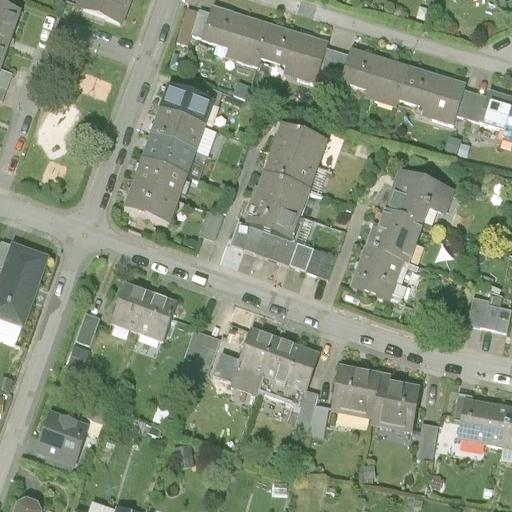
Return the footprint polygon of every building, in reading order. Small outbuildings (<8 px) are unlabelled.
[(133,0),(74,0),(68,18),(119,37),(133,0)] [(21,17),(0,10),(0,91),(6,94),(11,79),(0,75),(21,17)] [(259,65),(271,69),(282,32),(212,11),(209,19),(198,15),(198,17),(186,13),(175,48),(188,52),(191,40),(202,43),(201,47),(216,52),(214,60),(257,73),(259,65)] [(329,47),(282,32),(271,69),(283,72),(281,80),(315,91),(318,80),(327,84),(336,55),(327,53),(329,47)] [(394,113),(397,105),(408,71),(350,53),(348,59),(336,55),(327,84),(366,96),(364,103),(394,113)] [(466,88),(408,71),(397,105),(425,113),(422,122),(453,131),(456,120),(468,123),(475,99),(464,95),(466,88)] [(511,148),(511,101),(488,94),(485,102),(475,99),(468,123),(507,134),(503,146),(511,148)] [(163,100),(155,124),(196,139),(205,115),(163,100)] [(155,124),(146,148),(188,162),(196,139),(155,124)] [(280,136),(271,161),(318,178),(327,153),(280,136)] [(146,148),(138,172),(179,186),(188,162),(146,148)] [(271,161),(262,186),(309,203),(318,178),(271,161)] [(138,172),(129,195),(171,210),(179,186),(138,172)] [(380,216),(423,234),(427,225),(441,231),(453,200),(395,177),(380,216)] [(262,186),(253,210),(300,228),(309,203),(262,186)] [(162,234),(171,210),(129,195),(121,219),(162,234)] [(291,253),(300,228),(253,210),(243,235),(291,253)] [(423,234),(380,216),(364,255),(407,274),(423,234)] [(223,223),(207,217),(198,242),(213,248),(223,223)] [(298,247),(291,270),(307,275),(314,252),(298,247)] [(52,263),(15,251),(0,295),(0,345),(22,353),(52,263)] [(407,274),(364,255),(348,294),(392,312),(407,274)] [(110,334),(137,343),(151,300),(125,291),(110,334)] [(178,309),(151,300),(137,343),(163,352),(178,309)] [(489,307),(472,303),(466,329),(483,333),(488,311),(489,307)] [(511,316),(488,311),(483,333),(506,338),(511,316)] [(99,327),(85,321),(75,345),(90,351),(99,327)] [(228,393),(264,405),(284,348),(248,336),(238,366),(220,360),(212,381),(230,387),(228,393)] [(193,338),(177,385),(203,394),(219,347),(193,338)] [(320,360),(284,348),(264,405),(298,417),(300,418),(307,397),(320,360)] [(87,357),(74,352),(67,368),(81,374),(87,357)] [(380,379),(340,372),(329,428),(369,436),(380,379)] [(419,387),(380,379),(369,436),(409,444),(419,387)] [(317,400),(307,397),(300,418),(298,417),(291,439),(307,443),(308,441),(315,411),(317,400)] [(454,456),(502,464),(509,414),(462,406),(454,456)] [(328,413),(315,411),(308,441),(323,444),(328,413)] [(511,415),(509,414),(502,464),(511,465),(511,415)] [(88,432),(48,420),(37,457),(77,469),(88,432)] [(438,432),(421,429),(415,463),(432,465),(438,432)] [(25,503),(16,509),(14,511),(39,511),(37,507),(25,503)]
